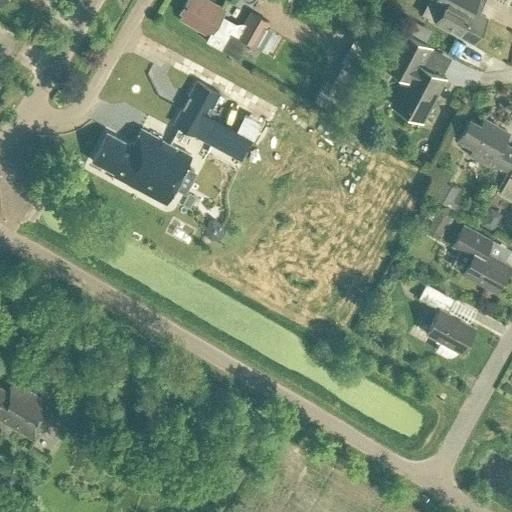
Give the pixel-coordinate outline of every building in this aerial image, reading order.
[(208,33),(205,40),(220,48),(229,31),(273,57),(284,37),(265,27),(268,20),(249,9),(242,20),(234,22),(221,15),(226,7),(211,0),(184,0),(179,10),(182,12),(179,17),(208,33)] [(435,0),(441,3),(432,20),(472,41),(485,17),(470,9),(474,0),(435,0)] [(367,15),(347,49),(355,54),(362,58),(382,23),(367,15)] [(420,119),(442,77),(419,65),(430,46),(400,30),(381,66),(402,77),(389,102),(420,119)] [(324,79),(313,98),(333,110),(362,58),(355,54),(347,49),(341,59),(343,60),(331,83),(324,79)] [(172,121),(196,135),(220,92),(196,79),(172,121)] [(347,122),(361,123),(363,101),(349,100),(347,122)] [(507,131),(482,117),(479,123),(468,116),(456,136),(472,146),(467,154),(482,162),(483,160),(504,172),(511,158),(511,147),(501,141),(507,131)] [(131,145),(106,131),(91,159),(115,171),(113,174),(166,202),(191,155),(140,128),(131,145)] [(511,168),(498,193),(511,200),(511,168)] [(94,173),(88,187),(139,208),(145,194),(94,173)] [(433,196),(456,209),(461,201),(459,197),(463,190),(442,179),(433,196)] [(429,219),(424,229),(438,237),(443,227),(450,214),(436,206),(429,219)] [(494,289),(508,265),(483,251),(490,239),(462,223),(450,244),(459,248),(451,264),(462,270),(461,271),(494,289)] [(392,262),(386,273),(398,279),(404,268),(392,262)] [(460,351),(474,326),(446,310),(453,297),(424,281),(417,295),(437,306),(423,331),(438,339),(433,349),(442,354),(446,355),(449,355),(452,354),(455,352),(457,350),(460,351)] [(6,389),(0,385),(0,417),(33,437),(52,404),(11,380),(6,389)] [(56,415),(80,429),(95,403),(71,389),(56,415)]
